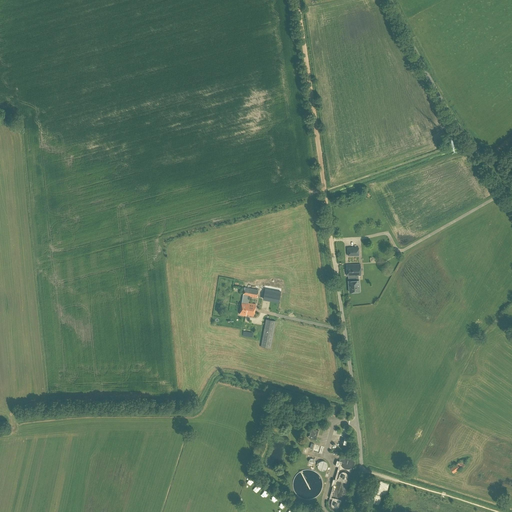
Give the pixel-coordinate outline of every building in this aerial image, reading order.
[(348,256),(358,255),(358,247),(348,248),(348,256)] [(359,275),(361,275),(360,264),(346,265),(347,276),(348,276),(349,281),(348,281),(349,292),(360,291),(359,280),(359,275)] [(271,285),(272,278),(250,275),(249,282),(263,284),(263,283),(271,285)] [(257,298),(258,290),(244,287),(243,295),(240,315),(246,315),(254,316),(256,304),(247,302),(248,296),(257,298)] [(265,288),(263,302),(274,304),(274,301),(279,302),(280,290),(265,288)] [(271,348),(275,320),(266,319),(262,346),(271,348)] [(238,338),(237,330),(227,331),(227,339),(238,338)] [(316,440),(319,430),(311,428),(308,438),(316,440)] [(355,462),(354,461),(354,460),(354,458),(353,458),(352,457),(351,456),(350,455),(349,455),(348,455),(346,455),(345,455),(344,456),(343,456),(342,457),(341,458),(341,459),(340,460),(340,461),(337,460),(335,466),(338,467),(335,480),(333,479),(331,484),(333,485),(328,502),(328,503),(328,504),(328,506),(328,507),(329,508),(330,509),(331,510),(332,511),(333,511),(334,511),(336,511),(337,511),(338,511),(339,510),(340,509),(341,508),(342,507),(342,506),(354,464),(355,463),(355,462)] [(322,471),(329,467),(324,459),(317,463),(322,471)] [(466,462),(464,460),(462,461),(450,469),(453,473),(465,465),(464,463),(466,462)] [(296,475),(295,476),(295,477),(294,479),(293,481),(293,482),(293,484),(293,486),(293,488),(294,490),(295,492),(296,494),(297,495),(298,496),(300,497),(302,498),(303,499),(305,499),(307,499),(309,499),(311,499),(313,498),(315,498),(316,497),(318,495),(319,494),(320,492),(321,490),(322,489),(322,487),(323,485),(322,483),(322,481),(321,479),(321,477),(320,476),(318,474),(317,473),(315,472),(313,471),(312,470),(310,470),(308,470),(306,470),(304,470),(303,470),(302,471),(301,471),(300,472),(299,472),(297,474),(296,475)] [(251,477),(246,481),(250,486),(255,482),(251,477)] [(258,492),(263,486),(259,483),(254,489),(258,492)]
